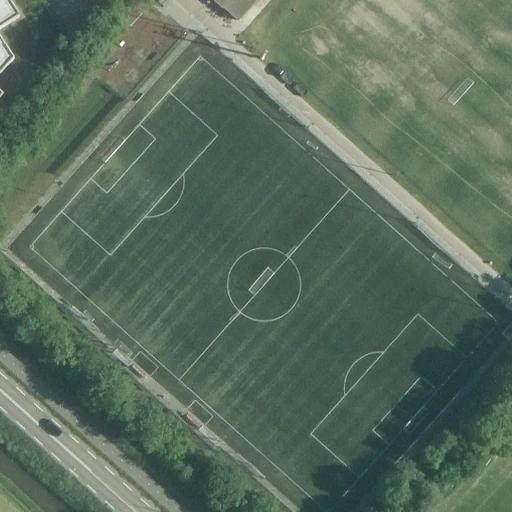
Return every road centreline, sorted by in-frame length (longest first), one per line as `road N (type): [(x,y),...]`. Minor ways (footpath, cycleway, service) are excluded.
road 1 (track): [(223,40),(511,298)]
road 2 (secondary): [(136,511),(0,392)]
